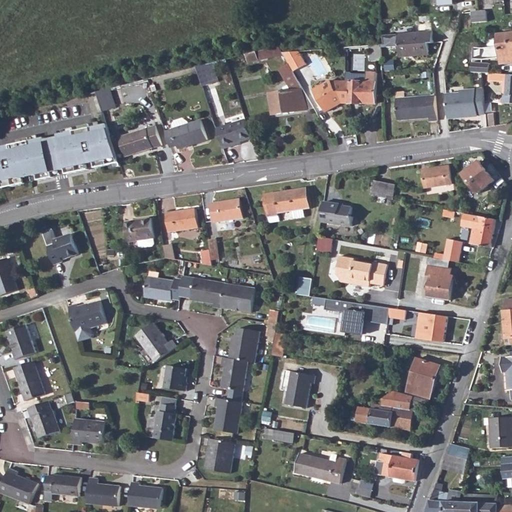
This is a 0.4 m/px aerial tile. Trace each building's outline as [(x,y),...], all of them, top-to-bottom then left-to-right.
[(486,12),(472,13),(473,23),(487,22),(486,12)] [(432,33),(397,36),(399,59),(429,56),(428,45),(432,44),(432,33)] [(511,33),(497,36),(501,66),(509,64),(509,66),(511,65),(511,33)] [(290,64),(294,71),(307,64),(300,51),(283,52),(290,64)] [(257,52),(247,55),(249,62),(259,59),(257,52)] [(488,74),(490,74),(491,64),(473,63),(473,73),(483,73),(488,74)] [(294,71),(290,64),(280,70),(289,85),(292,90),(286,92),(271,95),(275,115),(315,108),(294,71)] [(207,65),(197,67),(203,87),(213,83),(207,65)] [(352,85),(352,104),(377,104),(376,68),(367,68),(367,82),(352,83),(352,85)] [(504,97),(502,97),(502,101),(500,102),(499,104),(511,104),(511,75),(490,74),(488,74),(488,76),(492,77),(491,82),(503,84),(505,84),(504,97)] [(352,85),(328,85),(316,93),(327,112),(342,104),(352,104),(352,85)] [(111,88),(98,91),(104,111),(117,107),(111,88)] [(104,111),(98,91),(85,94),(92,115),(104,111)] [(464,117),(464,119),(486,117),(485,103),(484,91),(461,93),(461,96),(446,97),(447,100),(448,118),(464,117)] [(437,100),(436,94),(397,98),(400,122),(431,119),(431,123),(439,122),(437,100)] [(245,119),(217,129),(223,149),(234,145),(234,143),(251,137),(245,119)] [(175,132),(166,135),(171,150),(179,148),(180,151),(208,142),(202,123),(190,127),(189,125),(184,121),(175,124),(173,127),(175,132)] [(119,161),(109,125),(59,136),(68,173),(119,161)] [(156,128),(121,138),(127,158),(162,148),(156,128)] [(68,173),(59,136),(0,149),(0,182),(2,187),(68,173)] [(480,161),(464,173),(479,193),(496,180),(480,161)] [(451,165),(424,169),(427,187),(453,184),(451,165)] [(375,180),(372,195),(387,198),(388,195),(395,195),(397,184),(375,180)] [(294,210),(304,209),(311,208),(308,188),(266,194),(270,217),(279,215),(279,212),(294,210)] [(225,201),(212,203),(215,222),(244,218),(241,199),(225,201)] [(323,212),(321,222),(353,226),(353,217),(351,216),(352,208),(341,206),(341,204),(324,202),(323,212)] [(196,208),(167,213),(169,232),(199,227),(196,208)] [(497,219),(462,213),(462,217),(461,225),(474,228),(471,244),(491,248),(497,219)] [(152,217),(126,221),(130,241),(139,240),(140,245),(142,247),(153,245),(155,243),(154,237),(155,237),(152,217)] [(55,243),(48,245),(54,263),(63,260),(62,259),(61,257),(67,255),(68,257),(79,253),(71,234),(54,239),(55,243)] [(334,239),(320,237),(318,251),(332,253),(334,239)] [(217,239),(209,240),(210,249),(211,255),(219,254),(217,239)] [(449,240),(444,260),(460,263),(464,242),(449,240)] [(211,255),(210,249),(203,250),(205,263),(213,262),(211,255)] [(355,259),(340,256),(337,273),(341,279),(351,281),(350,284),(370,287),(370,283),(384,286),(388,265),(374,262),(373,264),(355,261),(355,259)] [(5,257),(0,258),(0,294),(16,289),(5,257)] [(454,280),(451,279),(451,276),(452,269),(430,266),(429,276),(433,277),(429,297),(451,301),(454,280)] [(148,276),(145,296),(172,301),(175,281),(148,276)] [(315,280),(302,278),(299,295),(312,297),(315,280)] [(214,307),(222,308),(226,284),(196,279),(192,299),(215,303),(214,307)] [(226,284),(222,308),(229,309),(230,309),(253,313),(257,289),(226,284)] [(35,285),(29,288),(32,297),(38,295),(35,285)] [(316,297),(315,305),(327,307),(327,311),(349,313),(346,334),(366,337),(368,323),(390,326),(391,319),(393,308),(316,297)] [(77,302),(68,305),(75,331),(78,339),(93,335),(95,332),(92,325),(107,319),(100,298),(79,305),(77,302)] [(503,312),(506,338),(511,338),(511,344),(511,343),(511,299),(504,300),(505,312),(503,312)] [(408,311),(393,308),(391,319),(407,321),(408,311)] [(272,311),(270,323),(278,325),(281,312),(272,311)] [(419,313),(415,338),(444,342),(448,317),(419,313)] [(137,335),(155,361),(176,346),(172,339),(168,342),(154,322),(137,335)] [(27,323),(8,330),(15,349),(13,350),(16,358),(36,351),(27,323)] [(270,323),(267,336),(276,338),(277,332),(278,325),(270,323)] [(233,342),(230,358),(247,360),(255,362),(260,333),(238,329),(235,343),(233,342)] [(276,338),(272,355),(282,357),(287,333),(277,332),(276,338)] [(230,358),(223,357),(222,365),(225,365),(222,387),(229,388),(227,399),(240,401),(247,360),(230,358)] [(418,358),(408,391),(431,398),(433,390),(434,391),(442,366),(418,358)] [(511,358),(503,359),(505,374),(508,374),(510,392),(511,391),(511,358)] [(34,360),(15,367),(27,399),(46,392),(34,360)] [(168,364),(165,387),(185,390),(187,381),(185,381),(186,367),(168,364)] [(293,372),(287,405),(308,409),(312,384),(316,384),(317,376),(293,372)] [(289,389),(292,374),(286,373),(283,388),(289,389)] [(138,392),(137,399),(149,401),(150,394),(138,392)] [(412,404),(397,399),(398,393),(395,392),(383,399),(382,404),(373,403),(372,408),(359,406),(357,421),(412,429),(414,417),(418,418),(420,410),(412,408),(412,404)] [(398,393),(397,399),(412,404),(428,408),(430,402),(398,393)] [(162,403),(176,405),(177,398),(163,396),(162,403)] [(227,399),(217,397),(216,406),(219,406),(216,429),(235,432),(240,401),(227,399)] [(48,400),(28,407),(32,417),(34,416),(41,436),(60,429),(53,410),(51,410),(48,400)] [(79,400),(78,407),(91,409),(92,402),(79,400)] [(159,410),(156,429),(155,437),(173,440),(174,432),(177,413),(175,412),(176,405),(162,403),(161,410),(159,410)] [(511,415),(494,417),(496,447),(511,445),(511,415)] [(77,418),(73,443),(81,444),(82,440),(104,442),(106,422),(77,418)] [(296,433),(277,429),(275,439),(294,442),(296,433)] [(210,438),(208,454),(211,454),(209,469),(231,472),(235,442),(210,438)] [(451,443),(448,453),(459,456),(461,447),(451,443)] [(414,454),(405,452),(404,456),(382,453),(380,461),(385,462),(383,475),(396,477),(395,480),(397,482),(404,483),(406,482),(407,479),(416,481),(420,459),(414,458),(414,454)] [(448,453),(442,468),(466,475),(469,459),(459,456),(448,453)] [(300,455),(296,474),(341,486),(347,462),(338,459),(336,464),(300,455)] [(10,468),(0,492),(30,504),(39,483),(18,475),(19,472),(10,468)] [(48,476),(46,492),(55,493),(55,494),(80,497),(83,477),(56,475),(56,477),(48,476)] [(90,478),(87,503),(119,507),(121,487),(100,485),(100,480),(90,478)] [(353,479),(351,492),(372,498),(373,490),(360,487),(362,481),(353,479)] [(433,494),(427,511),(461,511),(463,502),(464,494),(464,491),(452,489),(450,501),(445,501),(439,500),(444,484),(437,482),(433,494)] [(133,483),(130,506),(160,510),(163,490),(141,487),(141,484),(133,483)] [(474,494),(474,502),(498,503),(499,495),(474,494)] [(463,502),(461,511),(499,511),(500,503),(498,503),(474,502),(463,502)] [(499,511),(511,511),(511,503),(500,503),(499,511)]
